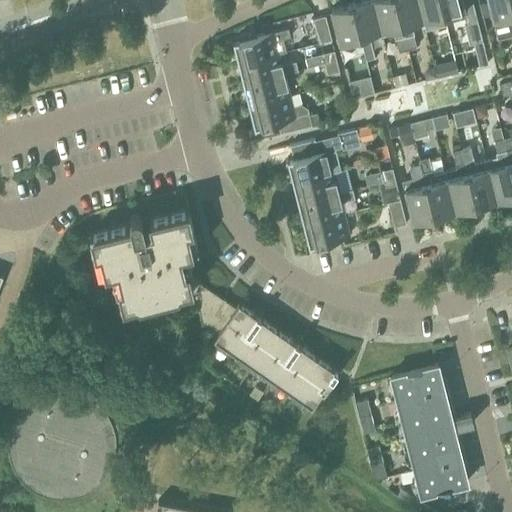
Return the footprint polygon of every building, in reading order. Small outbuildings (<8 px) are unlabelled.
[(369,33),(381,30),(373,0),(361,0),(352,2),(364,51),(366,59),(375,57),(369,33)] [(400,52),(409,50),(395,0),(373,0),(381,30),(383,36),(394,33),(396,40),(397,40),(400,52)] [(411,22),(423,19),(418,0),(395,0),(409,50),(417,48),(414,36),(415,36),(411,22)] [(447,24),(446,22),(440,0),(418,0),(423,19),(426,29),(447,24)] [(440,0),(446,22),(467,16),(466,9),(463,0),(440,0)] [(511,3),(511,0),(488,0),(493,18),(495,26),(496,26),(496,25),(509,22),(511,32),(511,3)] [(357,53),(364,51),(352,2),(330,8),(339,40),(341,48),(355,44),(357,53)] [(314,18),(320,42),(332,39),(326,15),(314,18)] [(239,62),(280,52),(274,30),(235,40),(235,39),(233,39),(239,62)] [(488,63),(483,40),(474,42),(480,65),(488,63)] [(322,53),(325,63),(337,60),(335,49),(322,53)] [(244,83),(285,73),(299,70),(297,64),(293,61),(283,64),(280,52),(239,62),(244,83)] [(467,69),(464,56),(455,58),(458,71),(467,69)] [(455,58),(447,60),(449,73),(458,71),(455,58)] [(337,60),(325,63),(328,74),(340,70),(337,60)] [(400,71),(387,73),(389,87),(402,86),(400,71)] [(249,104),(290,94),(285,73),(244,83),(249,104)] [(353,97),(366,94),(363,85),(351,88),(353,97)] [(290,94),(249,104),(255,127),(257,127),(256,126),(285,119),(288,131),(313,124),(313,125),(320,123),(317,113),(310,115),(310,112),(307,113),(306,108),(301,103),(293,105),(290,94)] [(316,137),(290,144),(291,144),(299,142),(302,155),(289,158),(289,157),(288,158),(288,161),(286,162),(290,180),(293,179),(293,181),(334,170),(343,168),(338,147),(343,146),(340,133),(316,139),(316,137)] [(511,170),(510,162),(507,150),(504,137),(495,139),(498,151),(497,151),(498,156),(487,159),(497,199),(511,195),(511,170)] [(497,199),(487,159),(475,162),(471,146),(462,148),(476,204),(497,199)] [(455,209),(476,204),(462,148),(453,150),(456,162),(457,167),(445,170),(447,177),(455,209)] [(455,209),(447,177),(435,180),(432,168),(429,156),(420,159),(434,215),(455,209)] [(412,220),(434,215),(420,159),(419,159),(421,163),(411,165),(414,177),(403,180),(412,220)] [(381,170),(383,180),(395,177),(393,167),(381,170)] [(299,202),(339,191),(334,170),(293,181),(299,202)] [(395,177),(383,180),(386,191),(398,188),(395,177)] [(304,222),(345,212),(342,201),(353,198),(355,195),(353,188),(339,191),(299,202),(304,222)] [(394,226),(407,223),(401,198),(388,201),(394,226)] [(129,225),(129,223),(90,233),(100,272),(111,269),(117,290),(120,292),(123,306),(136,302),(140,304),(179,295),(181,291),(198,302),(202,322),(217,332),(214,337),(312,405),(322,391),(324,392),(339,371),(239,301),(236,305),(190,274),(193,271),(187,250),(199,247),(189,208),(143,220),(142,217),(140,214),(136,213),(133,214),(130,216),(130,220),(131,225),(129,225)] [(310,245),(311,245),(311,244),(350,234),(345,212),(304,222),(310,245)] [(377,236),(389,233),(385,217),(373,221),(377,236)] [(368,238),(349,243),(354,264),(374,259),(368,238)] [(452,417),(438,363),(392,374),(422,493),(468,481),(454,428),(473,423),(471,412),(452,417)] [(260,386),(253,397),(264,405),(271,393),(260,386)] [(67,501),(80,499),(92,493),(102,485),(110,474),(115,462),(117,450),(116,437),(112,424),(105,413),(95,404),(84,397),(71,394),(58,393),(46,396),(34,401),(24,410),(16,420),(11,432),(9,445),(10,458),(14,470),(21,482),(30,491),(41,497),(54,501),(67,501)] [(358,416),(370,412),(366,397),(354,400),(358,416)] [(371,463),(382,460),(378,443),(366,446),(371,463)] [(467,511),(467,510),(456,511),(438,511),(414,495),(409,502),(423,511),(467,511)] [(224,511),(158,500),(158,501),(160,501),(157,511),(224,511)]
